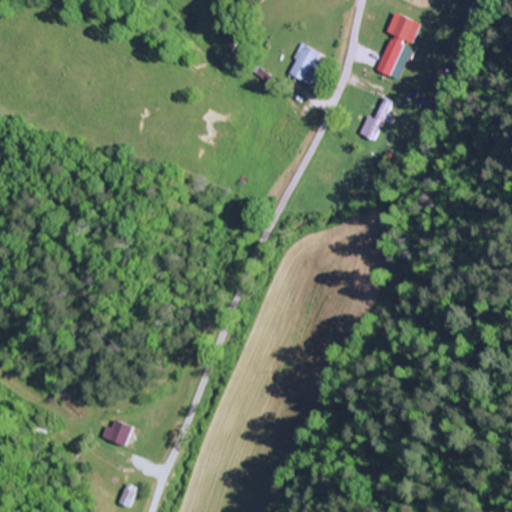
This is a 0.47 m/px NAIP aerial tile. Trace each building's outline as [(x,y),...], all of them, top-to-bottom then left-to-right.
[(424,25),(397,15),(390,35),(394,36),(380,73),(402,81),(415,48),(424,25)] [(312,87),(328,58),(304,45),(295,61),(298,63),(291,75),(312,87)] [(378,121),(369,118),(362,137),(379,143),(393,102),(385,100),(378,121)] [(110,427),(106,439),(130,447),(137,428),(119,421),(116,429),(110,427)] [(134,509),(142,488),(130,484),(123,505),(134,509)]
